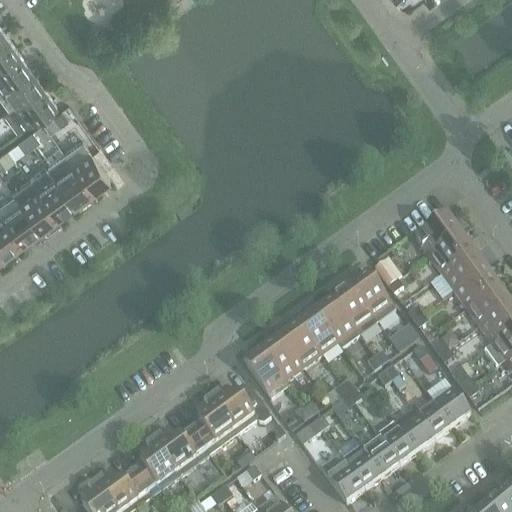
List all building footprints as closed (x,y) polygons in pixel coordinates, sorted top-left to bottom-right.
[(0,64),(17,52),(5,35),(0,38),(0,64)] [(0,91),(30,70),(17,52),(0,64),(0,91)] [(0,100),(8,112),(3,115),(4,115),(43,87),(30,70),(0,91),(0,100)] [(26,126),(56,105),(43,87),(4,115),(17,133),(26,126)] [(53,117),(60,127),(67,122),(60,112),(53,117)] [(31,147),(39,142),(32,133),(24,138),(31,147)] [(24,138),(17,143),(24,153),(31,147),(24,138)] [(64,155),(71,165),(91,193),(109,180),(89,152),(82,142),(64,155)] [(53,178),(73,206),(91,193),(71,165),(53,178)] [(53,178),(46,169),(29,181),(56,218),(73,206),(53,178)] [(38,231),(56,218),(29,181),(11,194),(38,231)] [(13,197),(0,206),(0,214),(1,216),(21,243),(38,231),(11,194),(13,197)] [(0,251),(3,256),(21,243),(1,216),(0,216),(0,251)] [(448,219),(416,243),(429,261),(462,237),(448,219)] [(442,278),(474,255),(462,237),(429,261),(442,278)] [(454,296),(487,272),(474,255),(442,278),(454,296)] [(398,283),(385,265),(375,272),(388,290),(398,283)] [(467,313),(499,290),(487,272),(454,296),(467,313)] [(396,314),(369,277),(351,290),(378,327),(396,314)] [(388,290),(394,297),(404,290),(398,283),(388,290)] [(351,290),(333,302),(360,340),(378,327),(351,290)] [(479,331),(511,307),(499,290),(467,313),(479,331)] [(343,353),(360,340),(333,302),(316,315),(340,348),(339,348),(343,353)] [(492,348),(511,334),(511,307),(479,331),(492,348)] [(423,318),(418,310),(408,317),(414,325),(423,318)] [(322,361),(339,348),(342,353),(343,353),(339,348),(340,348),(316,315),(298,328),(322,361)] [(414,325),(419,332),(429,325),(423,318),(414,325)] [(322,361),(298,328),(281,340),(304,373),(322,361)] [(499,370),(511,360),(511,334),(492,348),(492,349),(484,354),(497,371),(499,370)] [(418,345),(411,335),(403,341),(410,350),(418,345)] [(287,386),(304,373),(281,340),(263,353),(287,386)] [(448,353),(443,346),(434,353),(439,360),(448,353)] [(414,355),(421,365),(428,359),(421,349),(414,355)] [(268,399),(272,404),(290,391),(287,386),(263,353),(245,366),(268,399)] [(439,360),(444,368),(454,361),(448,353),(439,360)] [(382,370),(389,365),(383,356),(375,360),(382,370)] [(368,366),(375,376),(382,370),(375,360),(368,366)] [(511,374),(511,375),(511,360),(499,370),(503,376),(508,376),(511,374)] [(392,385),(400,379),(393,370),(386,375),(392,385)] [(474,388),(461,370),(452,377),(464,395),(474,388)] [(386,375),(378,380),(385,390),(392,385),(386,375)] [(427,395),(435,405),(434,406),(453,432),(471,418),(445,382),(427,395)] [(355,390),(350,383),(342,389),(347,396),(355,390)] [(464,395),(470,403),(479,396),(474,388),(464,395)] [(342,389),(334,394),(340,401),(347,396),(342,389)] [(234,400),(227,390),(212,401),(239,438),(258,424),(259,426),(264,427),(272,422),(248,390),(234,400)] [(363,402),(358,395),(351,400),(356,408),(363,402)] [(351,400),(343,406),(348,413),(356,408),(351,400)] [(204,422),(190,432),(206,454),(210,459),(239,438),(212,401),(196,412),(204,422)] [(320,416),(313,406),(305,411),(312,421),(320,416)] [(453,432),(434,406),(417,418),(435,444),(453,432)] [(298,417),(305,426),(312,421),(305,411),(298,417)] [(417,418),(413,413),(396,426),(418,457),(435,444),(417,418)] [(330,430),(323,420),(315,426),(322,435),(330,430)] [(304,449),(322,435),(315,426),(297,439),(304,449)] [(418,457),(396,426),(378,439),(400,469),(418,457)] [(279,429),(274,433),(276,442),(278,445),(286,439),(279,429)] [(176,443),(169,433),(154,444),(181,480),(210,459),(206,454),(190,432),(176,443)] [(361,451),(383,482),(400,469),(378,439),(361,451)] [(138,455),(146,465),(132,475),(152,502),(181,480),(154,444),(138,455)] [(365,495),(383,482),(361,451),(343,464),(347,469),(365,495)] [(249,465),(251,465),(255,461),(249,454),(236,463),(242,471),(249,465)] [(343,464),(340,459),(321,473),(347,508),(365,495),(347,469),(343,464)] [(236,474),(231,466),(221,474),(227,482),(236,474)] [(254,470),(247,475),(254,485),(261,479),(254,470)] [(207,480),(214,491),(227,482),(221,474),(219,471),(207,480)] [(118,485),(111,475),(96,486),(114,511),(138,511),(152,502),(132,475),(118,485)] [(114,511),(96,486),(80,498),(88,507),(81,511),(114,511)] [(226,505),(233,499),(226,490),(219,495),(226,505)] [(511,511),(511,503),(504,493),(487,507),(491,511),(511,511)] [(219,495),(211,501),(218,510),(226,505),(219,495)] [(285,511),(276,500),(259,511),(285,511)]
